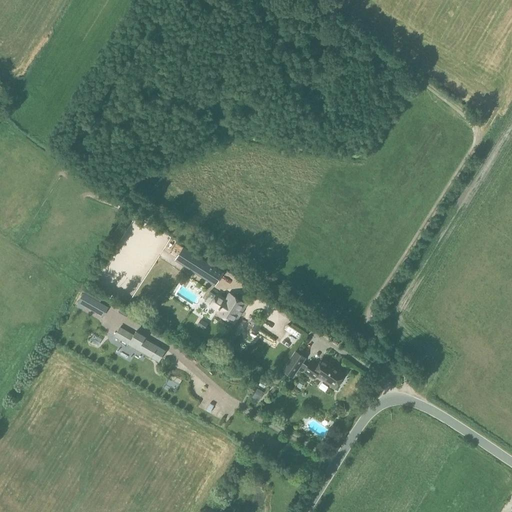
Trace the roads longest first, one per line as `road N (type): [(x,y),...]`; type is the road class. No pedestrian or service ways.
road 1 (track): [(329,0),(337,24),(470,117),(479,138),(368,320),(370,335),(406,375),(405,400)]
road 2 (track): [(511,127),(397,315),(430,370),(417,406)]
road 3 (tertiary): [(511,464),(442,417),(405,400),(386,401),(370,411),(306,511)]
